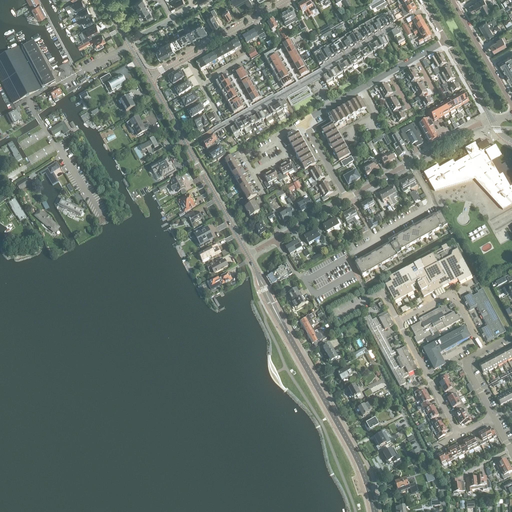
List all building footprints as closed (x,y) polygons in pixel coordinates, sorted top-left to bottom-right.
[(26,0),(37,20),(45,16),(46,15),(38,0),(26,0)] [(82,0),(81,0),(74,5),(71,6),(69,5),(65,7),(67,10),(69,9),(71,12),(69,13),(70,16),(78,11),(77,10),(85,6),(84,5),(85,4),(84,3),(83,3),(82,0)] [(146,0),(139,0),(134,3),(138,11),(149,5),(146,0)] [(170,0),(172,3),(173,3),(176,8),(185,3),(184,3),(184,2),(183,0),(170,0)] [(308,0),(303,3),(308,11),(311,17),(313,15),(310,10),(313,8),(308,0)] [(334,0),(337,4),(343,1),(348,11),(352,8),(346,0),(334,0)] [(376,0),(367,6),(369,9),(371,11),(384,4),(382,0),(376,0)] [(399,8),(403,6),(411,1),(410,0),(402,0),(400,1),(402,4),(398,6),(399,8)] [(487,4),(484,0),(480,0),(468,7),(472,13),(480,7),(480,8),(487,4)] [(411,1),(403,6),(399,8),(400,10),(404,8),(406,10),(413,6),(411,1)] [(487,4),(480,8),(484,14),(494,8),(490,2),(487,4)] [(302,14),(305,12),(308,18),(311,17),(308,11),(303,3),(298,6),(302,14)] [(152,16),(151,14),(152,14),(153,13),(149,5),(138,11),(143,19),(147,17),(148,19),(152,16)] [(404,17),(416,11),(413,6),(406,10),(407,13),(403,16),(404,17)] [(87,7),(80,11),(75,14),(77,16),(74,17),(76,20),(79,19),(83,17),(90,13),(87,7)] [(213,14),(207,18),(213,28),(219,25),(215,17),(218,15),(214,9),(211,11),(213,14)] [(222,13),(222,14),(226,21),(232,17),(228,10),(227,9),(221,12),(222,13)] [(286,13),(285,14),(290,22),(291,22),(291,24),(292,24),(295,22),(296,23),(298,22),(296,19),(291,10),(288,12),(286,12),(286,13)] [(334,13),(336,16),(340,24),(343,23),(342,21),(343,20),(338,11),(334,13)] [(384,16),(390,26),(391,25),(391,26),(393,24),(396,22),(391,13),(385,17),(384,16)] [(281,16),(280,17),(285,25),(286,27),(291,24),(290,22),(285,14),(283,15),(282,15),(281,15),(281,16)] [(86,17),(79,22),(80,25),(82,24),(84,27),(94,21),(91,15),(87,18),(86,17)] [(390,26),(384,16),(378,20),(377,18),(383,29),(384,28),(385,29),(387,27),(386,27),(389,25),(389,26),(390,26)] [(383,29),(377,18),(371,22),(377,32),(378,31),(379,32),(381,31),(380,30),(383,29)] [(420,18),(408,24),(409,27),(414,24),(415,27),(423,22),(420,18)] [(479,25),(483,32),(497,24),(494,19),(487,23),(486,22),(479,25)] [(273,20),(267,23),(272,31),(277,28),(273,20)] [(374,34),(376,32),(377,32),(371,22),(365,25),(370,36),(372,35),(372,36),(374,34)] [(415,27),(417,30),(412,32),(414,34),(418,31),(426,27),(423,22),(415,27)] [(206,31),(202,24),(201,24),(196,26),(197,27),(196,27),(201,35),(205,33),(207,32),(206,31)] [(486,38),(493,34),(490,29),(494,27),(496,30),(499,28),(497,24),(483,32),(486,38)] [(85,37),(82,39),(83,43),(91,39),(90,36),(100,31),(96,25),(94,26),(90,28),(90,27),(86,29),(82,32),(85,37)] [(368,37),(370,36),(365,25),(358,29),(365,40),(364,39),(366,38),(366,39),(368,38),(368,37)] [(407,37),(411,35),(406,26),(402,28),(407,37)] [(196,38),(201,35),(196,27),(191,29),(191,30),(196,38)] [(426,27),(418,31),(414,34),(415,36),(419,33),(420,36),(428,32),(426,27)] [(260,28),(254,31),(258,38),(259,40),(265,37),(264,35),(260,28)] [(282,29),(279,31),(282,36),(283,36),(284,38),(280,39),(282,44),(289,40),(285,34),(282,29)] [(365,40),(358,29),(359,30),(352,33),(358,44),(360,43),(362,42),(362,41),(365,40)] [(400,29),(392,34),(395,39),(394,39),(394,40),(395,39),(399,46),(405,42),(401,36),(403,35),(400,29)] [(191,41),(196,38),(191,30),(190,30),(186,32),(186,33),(191,41)] [(254,31),(248,34),(253,42),(258,38),(254,31)] [(428,32),(420,36),(422,39),(418,41),(419,44),(431,37),(428,32)] [(191,41),(186,33),(185,33),(181,35),(181,36),(186,44),(191,41)] [(351,33),(344,37),(350,48),(353,46),(354,47),(356,46),(355,45),(357,44),(351,33)] [(248,34),(242,38),(243,39),(247,45),(253,42),(248,34)] [(95,39),(95,38),(89,41),(91,44),(93,42),(94,44),(95,44),(97,46),(95,47),(97,50),(104,46),(102,43),(105,41),(102,35),(95,39)] [(186,44),(181,36),(180,36),(180,35),(175,38),(176,39),(180,47),(186,44)] [(493,39),(494,42),(496,41),(496,42),(490,45),(494,52),(506,45),(501,37),(499,39),(497,36),(493,39)] [(350,48),(344,37),(338,41),(344,51),(347,49),(347,50),(349,49),(349,48),(350,47),(350,48)] [(175,50),(180,47),(176,39),(175,39),(175,38),(170,41),(175,50)] [(378,41),(378,42),(373,45),(378,52),(383,49),(382,48),(384,47),(385,47),(384,47),(387,45),(383,38),(383,39),(379,41),(378,41)] [(49,86),(54,83),(33,43),(30,41),(23,45),(25,48),(22,49),(42,88),(49,85),(49,86)] [(167,54),(175,50),(170,41),(163,45),(167,54)] [(237,41),(231,44),(235,51),(241,48),(237,41)] [(294,47),(291,41),(280,47),(280,48),(283,46),(285,48),(281,50),(283,53),(295,46),(294,47)] [(344,51),(338,41),(332,44),(338,54),(340,53),(341,54),(343,52),(342,52),(344,51)] [(167,54),(163,45),(159,47),(158,48),(155,43),(152,45),(156,51),(160,58),(167,54)] [(225,47),(229,55),(235,51),(231,44),(225,47)] [(338,54),(332,44),(325,48),(331,58),(334,56),(335,57),(337,56),(336,55),(338,54)] [(368,47),(368,48),(363,51),(369,61),(374,58),(372,54),(374,53),(374,54),(375,54),(374,53),(377,52),(378,52),(373,45),(369,48),(368,47)] [(20,46),(0,56),(0,79),(13,104),(42,88),(22,49),(20,46)] [(295,46),(283,53),(286,51),(288,54),(284,55),(286,58),(298,51),(295,46)] [(219,51),(223,58),(229,55),(225,47),(219,51)] [(331,58),(325,48),(319,51),(325,62),(326,62),(325,61),(328,60),(328,61),(330,60),(330,59),(331,58)] [(255,50),(248,54),(251,59),(258,55),(255,50)] [(279,55),(277,52),(275,54),(273,52),(276,50),(264,57),(267,62),(279,55)] [(219,51),(214,54),(218,61),(223,58),(219,51)] [(286,58),(289,57),(291,59),(287,60),(289,63),(300,57),(297,52),(299,51),(298,51),(286,58)] [(325,62),(319,51),(319,52),(313,56),(319,66),(322,64),(322,65),(324,64),(324,63),(325,62)] [(358,54),(358,55),(353,58),(359,67),(364,64),(362,61),(364,60),(364,61),(364,60),(367,58),(369,61),(363,51),(363,52),(358,55),(358,54)] [(434,57),(433,55),(428,58),(429,60),(431,59),(434,64),(443,59),(442,57),(442,56),(441,53),(434,57)] [(214,54),(208,57),(212,65),(218,61),(214,54)] [(511,54),(499,62),(506,73),(506,74),(507,73),(508,75),(507,76),(507,77),(507,76),(510,82),(511,81),(511,54)] [(282,61),(280,57),(277,60),(276,57),(279,56),(279,55),(267,62),(270,67),(282,61)] [(202,60),(206,68),(212,65),(208,57),(202,60)] [(300,57),(289,63),(292,62),(294,64),(290,65),(292,69),(303,62),(300,57)] [(348,60),(348,61),(343,64),(349,74),(354,71),(352,67),(354,66),(354,67),(354,66),(357,65),(358,68),(359,67),(353,58),(348,61),(348,60)] [(447,63),(445,61),(443,59),(434,64),(433,65),(435,69),(433,71),(435,74),(441,70),(440,67),(447,63)] [(206,68),(202,60),(196,64),(200,71),(206,68)] [(285,66),(283,62),(280,65),(279,62),(282,61),(270,67),(273,73),(285,66)] [(303,62),(292,69),(295,67),(297,69),(293,70),(295,74),(306,68),(303,62)] [(338,67),(337,67),(338,68),(333,71),(337,78),(343,75),(342,74),(344,73),(344,74),(344,73),(347,71),(348,74),(349,74),(343,64),(343,65),(338,68),(338,67)] [(288,71),(286,68),(283,70),(282,68),(285,66),(273,73),(276,78),(288,71)] [(233,75),(234,76),(235,79),(247,72),(247,71),(246,72),(243,67),(232,73),(232,74),(235,72),(237,74),(233,75)] [(306,68),(295,74),(298,72),(300,74),(296,76),(298,79),(309,73),(306,68)] [(411,71),(409,68),(402,72),(404,75),(405,74),(408,78),(416,73),(414,69),(411,71)] [(123,75),(122,69),(110,72),(112,78),(123,75)] [(443,79),(452,74),(451,72),(449,69),(443,72),(441,70),(435,74),(436,77),(440,74),(443,79)] [(170,78),(169,79),(171,83),(172,82),(173,84),(186,77),(186,76),(183,70),(175,75),(175,74),(173,76),(169,78),(170,78)] [(291,76),(289,73),(286,75),(285,73),(288,71),(276,78),(279,83),(291,76)] [(328,74),(327,74),(328,74),(323,77),(327,85),(333,82),(332,80),(333,80),(334,80),(334,79),(337,78),(333,71),(328,74)] [(240,79),(236,81),(238,84),(250,77),(247,72),(235,79),(238,77),(240,79)] [(410,87),(415,84),(414,81),(419,78),(416,73),(408,78),(406,79),(408,84),(407,85),(408,88),(410,87)] [(455,79),(453,76),(452,74),(443,79),(441,80),(443,85),(442,86),(443,89),(445,88),(450,85),(449,82),(455,79)] [(109,75),(100,80),(103,85),(104,85),(108,83),(112,91),(112,92),(113,91),(116,90),(116,91),(122,88),(121,87),(125,84),(126,84),(126,83),(126,84),(125,83),(125,84),(125,83),(125,82),(125,81),(124,78),(123,79),(122,77),(122,78),(122,77),(122,76),(121,76),(117,79),(116,78),(112,80),(109,75)] [(228,76),(216,83),(219,88),(231,81),(229,78),(226,80),(225,78),(228,76)] [(294,82),(292,78),(289,80),(288,78),(291,76),(279,83),(282,89),(294,82)] [(243,85),(239,86),(241,89),(253,82),(250,77),(238,84),(241,82),(243,85)] [(176,89),(175,90),(179,96),(192,89),(194,88),(190,81),(176,89)] [(231,81),(219,88),(222,93),(234,86),(232,83),(229,85),(228,83),(231,81)] [(246,90),(242,91),(244,94),(256,87),(253,82),(241,89),(244,88),(246,90)] [(380,95),(390,89),(387,84),(382,87),(381,84),(375,87),(376,88),(375,88),(377,92),(378,92),(380,95)] [(413,89),(416,93),(425,88),(422,84),(417,86),(415,84),(410,87),(412,90),(413,89)] [(449,96),(461,89),(459,87),(460,87),(458,84),(452,87),(450,85),(445,88),(449,96)] [(234,86),(222,93),(225,98),(237,91),(235,88),(232,90),(231,88),(234,86)] [(249,95),(245,96),(247,99),(259,92),(256,87),(244,94),(247,93),(249,95)] [(419,101),(424,98),(422,96),(427,93),(425,88),(416,93),(418,98),(417,98),(419,101)] [(58,89),(48,94),(50,99),(52,98),(55,103),(59,100),(57,97),(61,95),(58,89)] [(390,89),(380,95),(382,99),(380,100),(382,103),(384,102),(389,99),(388,96),(393,93),(390,89)] [(237,92),(237,91),(225,98),(228,104),(240,97),(238,93),(235,96),(234,93),(237,92)] [(252,100),(248,101),(250,105),(262,98),(259,92),(247,99),(247,100),(250,98),(252,100)] [(467,98),(467,99),(463,92),(461,93),(459,94),(460,95),(457,96),(462,106),(469,102),(467,98)] [(120,102),(121,104),(126,113),(135,108),(131,101),(135,99),(132,93),(124,97),(125,99),(120,102)] [(194,94),(182,101),(184,105),(185,105),(186,107),(200,99),(196,93),(195,93),(194,94)] [(450,100),(456,110),(462,106),(457,96),(455,97),(453,98),(454,98),(451,100),(450,100)] [(240,97),(228,104),(231,109),(243,102),(241,99),(238,101),(237,99),(240,97)] [(418,102),(419,104),(420,107),(423,105),(424,108),(431,104),(433,103),(430,98),(425,101),(424,98),(419,101),(418,102)] [(331,119),(334,125),(335,126),(366,109),(360,99),(330,116),(331,119)] [(384,102),(388,109),(398,103),(395,99),(390,101),(389,99),(384,102)] [(456,110),(450,100),(449,101),(449,100),(447,101),(447,102),(444,104),(444,103),(450,113),(456,110)] [(273,107),(272,107),(279,118),(284,115),(282,111),(284,110),(284,111),(288,117),(291,115),(288,109),(287,108),(283,101),(283,102),(279,105),(278,104),(278,105),(273,108),(273,107)] [(243,102),(231,109),(234,114),(246,107),(244,104),(241,106),(240,104),(243,102)] [(392,116),(397,113),(396,111),(401,108),(398,103),(388,109),(392,116)] [(438,107),(437,107),(443,117),(450,113),(444,103),(442,104),(440,105),(441,106),(438,107)] [(188,112),(188,113),(191,118),(192,119),(206,111),(202,104),(201,105),(188,112)] [(262,112),(268,123),(273,120),(271,117),(273,116),(274,116),(273,116),(276,114),(279,118),(272,107),(273,108),(268,110),(267,110),(267,111),(263,113),(262,112)] [(429,144),(439,138),(430,122),(433,120),(434,122),(443,117),(437,107),(427,113),(430,118),(429,118),(418,124),(429,144)] [(13,114),(10,116),(15,125),(18,124),(19,123),(22,121),(20,118),(21,117),(20,115),(19,115),(17,112),(14,113),(13,114)] [(251,117),(251,118),(256,126),(257,129),(263,126),(261,123),(261,122),(262,121),(263,122),(263,121),(265,119),(268,123),(262,112),(261,112),(262,113),(257,116),(257,115),(256,115),(256,116),(252,119),(251,117)] [(203,117),(194,122),(196,126),(197,126),(199,128),(203,126),(204,127),(207,125),(211,123),(210,122),(215,119),(212,113),(207,116),(206,115),(203,117)] [(397,113),(392,116),(391,117),(394,122),(396,120),(398,123),(407,118),(404,113),(399,116),(397,113)] [(129,120),(126,122),(127,124),(130,130),(131,129),(132,129),(133,128),(134,127),(137,132),(136,133),(138,136),(139,136),(139,137),(143,134),(144,133),(146,137),(151,134),(149,130),(151,129),(149,124),(143,127),(142,125),(141,125),(140,122),(141,122),(138,118),(131,122),(129,120)] [(240,123),(246,134),(252,131),(250,127),(251,126),(252,127),(252,126),(255,125),(256,127),(257,129),(256,126),(251,118),(246,121),(246,120),(245,121),(246,121),(241,124),(240,123)] [(334,125),(331,119),(329,120),(329,121),(328,122),(328,121),(327,121),(316,127),(316,128),(320,134),(323,133),(339,161),(349,156),(332,126),(334,125)] [(69,131),(64,122),(50,130),(53,136),(62,131),(64,135),(69,131)] [(235,127),(230,130),(235,139),(241,136),(239,133),(241,132),(242,132),(241,132),(244,130),(246,134),(240,123),(240,124),(235,126),(235,127)] [(423,143),(421,144),(420,141),(421,140),(419,137),(421,136),(414,123),(400,131),(402,134),(401,135),(404,142),(405,141),(404,141),(406,140),(408,144),(411,142),(414,143),(417,147),(423,143)] [(305,170),(316,164),(299,133),(295,135),(294,133),(287,136),(289,139),(287,139),(288,140),(283,143),(285,147),(290,145),(295,154),(290,157),(292,159),(297,156),(301,164),(296,167),(298,169),(303,166),(305,170)] [(394,147),(396,150),(399,157),(405,153),(402,147),(404,145),(398,134),(392,138),(396,145),(394,147)] [(158,147),(154,138),(150,140),(150,142),(139,148),(142,153),(146,150),(150,157),(154,155),(154,154),(163,149),(161,145),(158,147)] [(215,138),(203,144),(207,151),(219,145),(215,138)] [(23,161),(13,142),(8,145),(18,164),(23,161)] [(434,192),(474,180),(503,210),(511,204),(511,176),(505,164),(502,166),(498,159),(501,156),(495,146),(485,152),(485,151),(483,152),(481,153),(480,150),(479,150),(475,143),(465,149),(469,156),(455,164),(453,161),(439,169),(438,165),(424,173),(429,181),(434,192)] [(220,148),(209,154),(214,162),(217,160),(218,161),(225,157),(220,148)] [(380,159),(384,166),(389,163),(382,150),(381,151),(381,152),(380,153),(382,155),(383,158),(380,159)] [(382,150),(389,163),(395,159),(391,153),(388,155),(385,150),(383,151),(382,150)] [(224,161),(227,166),(236,161),(235,159),(236,159),(234,156),(224,161)] [(365,161),(372,173),(377,169),(375,167),(377,166),(374,159),(369,162),(367,160),(365,161)] [(172,166),(170,163),(169,163),(167,160),(165,161),(165,160),(162,162),(161,161),(156,164),(157,165),(151,168),(154,174),(157,173),(160,179),(167,175),(168,176),(176,172),(172,165),(172,166)] [(236,161),(227,166),(230,170),(239,165),(238,162),(237,162),(236,161)] [(289,174),(290,176),(297,172),(292,163),(290,164),(288,161),(283,164),(289,174)] [(363,169),(366,176),(372,173),(365,161),(363,162),(366,167),(363,169)] [(48,169),(51,174),(60,168),(56,163),(48,169)] [(287,178),(286,176),(289,174),(283,164),(281,165),(278,167),(282,173),(279,175),(283,181),(287,178)] [(239,165),(230,170),(232,175),(241,170),(240,168),(241,168),(239,165)] [(310,173),(312,178),(322,172),(321,170),(319,168),(313,171),(311,168),(304,172),(306,175),(310,173)] [(232,175),(235,179),(244,174),(243,171),(242,171),(241,170),(232,175)] [(268,173),(273,182),(278,180),(279,182),(282,180),(282,181),(283,181),(279,175),(277,177),(273,170),(268,173)] [(360,179),(355,171),(348,176),(347,175),(344,177),(344,178),(349,187),(352,185),(352,184),(360,179)] [(313,188),(314,187),(320,184),(318,181),(325,177),(322,172),(312,178),(310,179),(313,184),(311,185),(313,188)] [(263,176),(267,182),(264,184),(267,189),(270,187),(269,185),(273,182),(268,173),(266,174),(263,176)] [(235,179),(237,184),(246,178),(245,177),(246,176),(244,174),(235,179)] [(405,180),(410,188),(411,189),(417,186),(412,176),(405,180)] [(176,190),(177,193),(185,188),(179,177),(171,181),(172,183),(169,185),(173,192),(176,190)] [(237,184),(240,188),(249,182),(248,180),(247,180),(246,178),(237,184)] [(26,180),(17,185),(20,191),(29,185),(26,180)] [(399,184),(401,188),(400,188),(403,193),(408,190),(408,189),(410,188),(405,180),(399,184)] [(240,188),(242,192),(251,187),(250,186),(251,185),(249,182),(240,188)] [(319,190),(321,193),(330,187),(328,183),(321,186),(320,184),(314,187),(317,192),(319,190)] [(295,189),(292,185),(292,184),(287,187),(287,188),(290,192),(295,189)] [(242,192),(245,197),(254,191),(253,189),(252,189),(251,187),(242,192)] [(328,199),(327,196),(333,192),(332,189),(330,187),(321,193),(323,198),(321,199),(323,202),(328,199)] [(385,191),(390,199),(394,206),(395,205),(397,204),(394,199),(399,196),(396,190),(394,191),(392,188),(385,191)] [(245,197),(247,201),(256,196),(255,195),(256,194),(254,191),(245,197)] [(390,199),(385,191),(379,195),(383,202),(386,200),(386,201),(390,199)] [(184,205),(193,200),(191,197),(190,197),(189,195),(184,198),(184,197),(178,201),(179,203),(182,201),(184,205)] [(62,198),(58,205),(82,217),(86,210),(62,198)] [(21,222),(27,218),(24,213),(25,212),(22,207),(21,208),(15,199),(9,203),(13,209),(12,210),(17,217),(18,217),(21,222)] [(366,202),(372,214),(375,212),(372,207),(375,206),(371,199),(366,202)] [(193,200),(184,205),(182,207),(185,213),(191,209),(195,206),(194,204),(194,203),(193,200)] [(303,203),(307,210),(312,207),(308,200),(303,203)] [(366,202),(360,206),(364,212),(367,210),(370,215),(372,214),(366,202)] [(260,212),(255,203),(245,209),(250,218),(250,219),(254,218),(254,216),(260,212)] [(303,203),(298,206),(302,213),(307,210),(303,203)] [(40,210),(35,216),(56,234),(61,228),(40,210)] [(285,213),(289,220),(295,217),(291,210),(285,213)] [(353,210),(348,213),(354,223),(356,222),(354,219),(357,217),(353,210)] [(193,212),(180,219),(182,223),(188,219),(191,225),(192,225),(194,228),(197,226),(195,223),(202,219),(198,212),(194,215),(193,212)] [(282,213),(277,216),(280,221),(282,220),(284,223),(289,220),(285,213),(283,214),(282,213)] [(350,221),(351,224),(354,223),(348,213),(342,216),(346,223),(350,221)] [(355,264),(362,277),(363,276),(363,275),(372,269),(373,271),(375,269),(374,268),(383,263),(384,264),(386,263),(386,262),(395,256),(396,258),(397,257),(395,254),(397,252),(397,253),(414,244),(413,243),(422,238),(423,239),(425,238),(424,236),(434,231),(434,232),(437,231),(436,230),(445,225),(446,226),(447,225),(440,213),(434,216),(435,217),(432,218),(433,219),(426,223),(426,222),(421,225),(421,226),(415,229),(414,229),(409,232),(410,232),(407,234),(406,232),(394,239),(396,243),(388,248),(387,247),(382,250),(382,251),(376,255),(375,254),(371,257),(364,261),(364,260),(362,262),(361,261),(355,264)] [(378,224),(384,221),(380,214),(375,217),(378,224)] [(329,223),(333,230),(339,226),(335,220),(329,223)] [(372,220),(368,223),(371,228),(378,225),(376,221),(373,223),(372,220)] [(262,225),(263,224),(262,221),(257,224),(259,226),(256,228),(260,237),(267,233),(262,225)] [(323,227),(327,233),(333,230),(329,223),(323,227)] [(197,244),(200,249),(211,243),(210,241),(213,239),(207,228),(204,230),(202,227),(193,232),(194,236),(198,243),(197,244)] [(316,231),(310,234),(315,242),(321,238),(316,231)] [(344,235),(348,243),(352,240),(349,235),(347,233),(344,235)] [(304,237),(309,245),(315,242),(310,234),(304,237)] [(297,241),(292,245),(296,253),(302,249),(297,241)] [(211,258),(221,253),(216,244),(205,250),(205,251),(204,252),(203,251),(199,253),(199,254),(198,255),(202,262),(211,258)] [(286,248),(290,256),(296,253),(292,245),(286,248)] [(434,292),(442,288),(448,284),(457,280),(459,283),(472,276),(457,249),(452,252),(451,256),(438,263),(433,254),(408,267),(389,277),(391,281),(385,285),(394,302),(413,292),(410,287),(416,284),(423,298),(434,292)] [(214,275),(228,267),(225,261),(219,264),(218,260),(215,262),(206,266),(209,272),(212,271),(214,275)] [(292,276),(286,266),(286,265),(271,274),(266,278),(272,288),(278,285),(278,284),(292,276)] [(222,284),(225,283),(226,283),(230,281),(230,280),(232,279),(228,273),(219,278),(218,276),(209,281),(203,284),(205,286),(210,283),(212,286),(213,286),(214,288),(222,285),(221,284),(222,284)] [(504,278),(496,282),(498,286),(506,282),(504,278)] [(472,297),(470,294),(463,298),(466,303),(464,303),(465,304),(466,306),(466,307),(467,306),(470,311),(477,307),(481,315),(483,320),(484,320),(487,326),(480,330),(483,335),(482,335),(482,336),(483,338),(483,339),(484,338),(485,338),(487,343),(497,337),(500,335),(500,336),(506,333),(496,315),(483,289),(477,292),(478,294),(472,297)] [(288,294),(293,302),(302,296),(300,292),(298,294),(296,290),(288,294)] [(302,296),(293,302),(297,309),(305,305),(303,301),(304,300),(302,296)] [(417,344),(439,332),(460,321),(457,315),(456,316),(454,313),(444,318),(441,312),(439,309),(429,314),(421,318),(423,321),(420,323),(423,329),(414,334),(416,337),(414,338),(417,344)] [(303,327),(309,323),(316,320),(313,314),(306,318),(306,319),(300,323),(303,327)] [(417,370),(411,358),(405,347),(397,352),(396,350),(392,352),(381,332),(384,330),(385,331),(394,326),(388,314),(379,319),(378,318),(372,321),(370,316),(364,319),(390,369),(400,387),(406,384),(403,379),(409,376),(409,374),(414,371),(417,370)] [(316,321),(310,324),(309,323),(303,327),(305,331),(312,328),(318,324),(316,321)] [(312,328),(305,331),(307,336),(317,331),(316,329),(319,326),(318,324),(312,328)] [(442,353),(455,346),(469,338),(464,329),(424,350),(423,351),(422,351),(422,352),(422,353),(423,354),(423,355),(425,355),(426,354),(435,370),(444,365),(438,353),(440,352),(441,353),(442,353)] [(317,331),(307,336),(310,340),(323,333),(322,330),(318,332),(317,331)] [(310,340),(312,345),(319,340),(318,338),(320,337),(324,335),(323,333),(310,340)] [(334,352),(330,345),(323,349),(327,356),(334,352)] [(365,348),(356,353),(359,358),(365,354),(368,352),(365,348)] [(507,361),(511,358),(508,351),(503,353),(507,361)] [(334,352),(327,356),(331,363),(340,357),(338,352),(335,354),(334,352)] [(373,361),(368,352),(365,354),(370,363),(373,361)] [(503,364),(507,361),(503,353),(498,356),(503,364)] [(494,358),(498,366),(503,364),(498,356),(494,358)] [(493,369),(498,366),(494,358),(489,361),(493,369)] [(488,371),(493,369),(489,361),(484,363),(488,371)] [(483,374),(488,371),(484,363),(479,366),(483,374)] [(349,368),(338,374),(342,382),(353,375),(349,368)] [(442,389),(452,383),(448,376),(442,379),(444,381),(439,384),(442,389)] [(456,391),(452,383),(442,389),(445,394),(449,391),(450,394),(456,391)] [(352,399),(353,399),(354,399),(361,395),(357,388),(357,389),(355,386),(348,390),(351,395),(350,396),(352,399)] [(370,390),(364,393),(367,398),(373,395),(370,390)] [(421,390),(414,394),(415,397),(417,396),(420,400),(418,401),(418,402),(429,396),(426,391),(423,393),(421,390)] [(456,391),(450,394),(452,397),(447,399),(450,404),(460,399),(456,391)] [(501,395),(505,403),(510,401),(506,393),(501,395)] [(505,403),(501,395),(496,398),(500,406),(505,403)] [(431,401),(429,396),(418,402),(421,408),(418,409),(419,411),(422,409),(428,406),(427,405),(428,404),(428,402),(431,401)] [(453,409),(457,407),(458,409),(464,406),(460,399),(450,404),(453,409)] [(369,414),(364,406),(358,410),(362,418),(369,414)] [(433,407),(429,409),(428,406),(422,409),(426,417),(436,411),(433,407)] [(458,409),(459,410),(458,411),(458,412),(458,413),(455,415),(457,420),(468,414),(466,415),(464,410),(466,409),(464,406),(458,409)] [(436,411),(426,417),(430,424),(436,421),(434,419),(439,416),(436,411)] [(465,425),(471,422),(472,422),(468,414),(457,420),(460,425),(464,423),(465,425)] [(379,426),(375,420),(367,424),(370,431),(379,426)] [(434,432),(445,426),(442,421),(437,424),(436,421),(430,424),(434,432)] [(438,440),(445,436),(444,433),(448,431),(445,426),(434,432),(438,440)] [(493,430),(490,432),(488,428),(483,431),(489,442),(497,438),(493,430)] [(481,446),(489,442),(483,431),(478,433),(481,438),(478,440),(481,446)] [(374,439),(379,446),(376,448),(378,451),(388,445),(381,435),(374,439)] [(472,436),(467,439),(473,450),(481,446),(478,440),(477,440),(477,439),(476,439),(475,440),(472,436)] [(462,448),(466,454),(473,450),(467,439),(463,441),(465,445),(463,446),(463,447),(464,447),(462,448)] [(466,454),(462,448),(461,448),(460,447),(459,448),(457,444),(452,447),(458,458),(466,454)] [(452,447),(447,450),(449,453),(448,454),(448,455),(447,455),(450,462),(458,458),(452,447)] [(388,463),(392,460),(394,464),(400,461),(398,457),(397,457),(395,455),(396,453),(394,453),(392,449),(383,454),(388,463)] [(411,461),(417,458),(413,451),(407,454),(411,461)] [(450,462),(447,455),(446,456),(445,455),(444,456),(442,452),(437,455),(443,466),(450,462)] [(500,459),(494,462),(499,471),(510,466),(508,462),(507,462),(506,460),(502,462),(500,459)] [(504,480),(510,477),(508,474),(511,472),(511,470),(511,469),(510,466),(499,471),(504,480)] [(432,480),(434,480),(433,476),(431,477),(431,476),(432,475),(431,472),(430,469),(425,470),(426,474),(425,474),(426,478),(427,477),(428,481),(432,480)] [(483,491),(487,490),(486,477),(467,479),(468,493),(472,493),(471,490),(478,490),(478,489),(483,489),(483,491)] [(401,493),(410,489),(412,495),(418,493),(415,484),(409,486),(408,486),(406,479),(395,483),(397,490),(398,495),(401,494),(401,493)] [(465,491),(464,482),(460,482),(461,484),(458,484),(457,480),(451,481),(452,485),(454,495),(458,495),(458,492),(465,491)] [(511,483),(511,482),(511,481),(511,480),(503,485),(508,496),(511,493),(511,483)] [(440,499),(438,499),(431,502),(431,507),(440,506),(440,499)]
